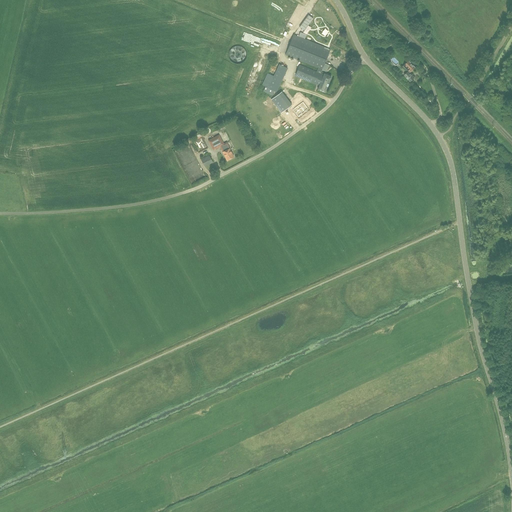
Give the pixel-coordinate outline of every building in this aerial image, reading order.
[(290,1),(288,4),(301,11),(303,8),(290,1)] [(313,18),(308,15),(299,27),(304,31),(313,18)] [(258,42),(260,38),(257,37),(258,35),(251,33),(249,38),(258,42)] [(321,73),(330,49),(293,35),(285,55),(318,68),(317,72),(321,73)] [(231,54),(242,59),(247,47),(236,42),(231,54)] [(410,73),(416,67),(409,61),(403,67),(405,69),(406,69),(408,71),(404,75),(410,81),(414,77),(410,73)] [(265,86),(263,91),(272,96),(274,91),(277,92),(282,80),(282,79),(288,68),(279,64),(273,76),(268,73),(262,85),(265,86)] [(321,73),(317,72),(300,65),(295,76),(319,85),(318,89),(325,92),(331,77),(324,74),(321,73)] [(250,94),(259,73),(253,70),(244,92),(250,94)] [(292,104),(285,96),(282,92),(271,100),(281,112),(292,104)] [(430,97),(426,99),(431,107),(436,104),(432,97),(431,98),(430,97)] [(305,111),(308,109),(303,102),(293,110),(298,117),(302,114),(305,112),(305,111)] [(219,135),(217,136),(208,140),(213,150),(220,146),(223,151),(227,160),(234,157),(227,142),(224,144),(219,135)] [(213,162),(209,155),(201,159),(205,167),(213,162)]
